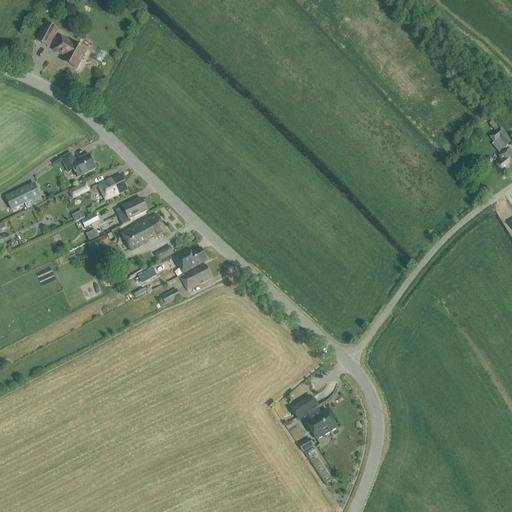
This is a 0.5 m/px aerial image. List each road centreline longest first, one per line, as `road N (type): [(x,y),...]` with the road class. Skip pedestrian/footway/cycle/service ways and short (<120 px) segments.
road 1 (unclassified): [(346,360),(69,101),(0,68)]
road 2 (unclassified): [(346,360),(428,254),(511,186)]
road 3 (unclassified): [(351,511),(370,467),(377,420),(346,360)]
